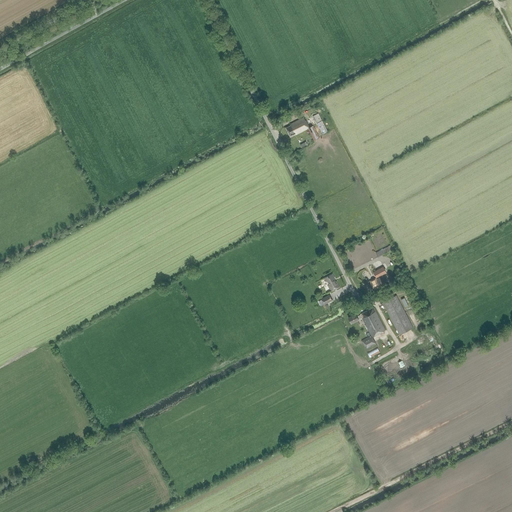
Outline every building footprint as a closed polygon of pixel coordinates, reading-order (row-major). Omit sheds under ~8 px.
[(286,128),(291,137),(308,128),(314,140),(320,137),(313,125),(310,127),(306,120),(305,121),(304,117),(290,124),(291,125),(286,128)] [(317,123),(324,133),(327,131),(322,121),(317,123)] [(379,257),(393,250),(391,246),(377,252),(379,257)] [(376,278),(367,283),(364,285),(368,293),(372,291),(383,285),(379,277),(386,273),(383,267),(373,272),(376,278)] [(335,278),(332,274),(325,278),(327,282),(327,281),(329,285),(328,286),(331,292),(339,287),(336,281),(336,282),(334,279),(335,278)] [(333,300),(329,294),(321,299),(324,305),(333,300)] [(399,335),(413,328),(396,295),(382,302),(399,335)] [(358,319),(362,317),(371,336),(362,341),(366,349),(376,344),(372,337),(386,330),(374,307),(360,314),(360,315),(357,316),(356,314),(348,318),(351,323),(358,320),(358,319)] [(422,323),(416,312),(409,315),(415,327),(422,323)] [(370,358),(380,353),(378,348),(368,353),(370,358)]
